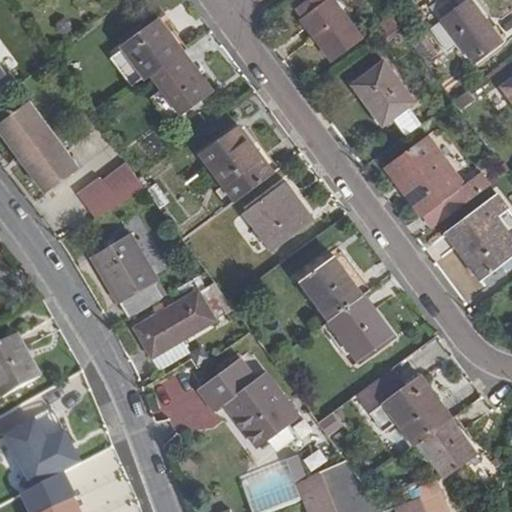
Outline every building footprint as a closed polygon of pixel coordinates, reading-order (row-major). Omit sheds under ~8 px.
[(308,0),(297,9),(303,18),(301,19),(333,60),(360,38),(332,0),(308,0)] [(502,41),(472,0),(471,0),(470,0),(436,0),(429,6),(441,22),(444,20),(473,61),(502,41)] [(402,6),(388,17),(398,29),(411,19),(402,6)] [(388,16),(368,31),(378,44),(398,29),(388,17),(388,16)] [(159,20),(123,46),(124,47),(146,77),(148,80),(153,76),(183,53),(159,20)] [(38,69),(50,60),(35,41),(24,50),(38,69)] [(146,77),(124,47),(110,57),(132,87),(146,77)] [(181,113),(211,92),(183,53),(153,76),(181,113)] [(414,102),(384,63),(355,85),(355,86),(385,124),(393,118),(406,136),(422,124),(408,106),(414,102)] [(0,98),(10,91),(0,77),(0,98)] [(473,101),(467,93),(454,102),(461,111),(473,101)] [(30,101),(0,123),(0,129),(47,194),(80,169),(30,101)] [(204,153),(203,154),(225,184),(237,201),(275,173),(242,127),(204,153)] [(424,217),(444,202),(453,214),(489,187),(479,174),(478,175),(462,186),(426,138),(387,167),(424,217)] [(146,189),(127,164),(103,182),(100,178),(79,196),(97,219),(120,205),(146,189)] [(287,182),(283,184),(294,199),(298,196),(287,182)] [(156,183),(146,190),(160,209),(170,202),(156,183)] [(237,201),(225,184),(216,190),(228,207),(237,201)] [(274,249),(315,220),(298,196),(294,199),(283,184),(247,210),(274,249)] [(499,198),(498,196),(447,233),(481,279),(503,263),(508,270),(511,267),(511,235),(499,218),(509,212),(499,198)] [(233,222),(253,249),(260,244),(239,217),(233,222)] [(95,256),(93,257),(130,318),(163,298),(154,283),(157,282),(129,235),(95,256)] [(303,281),(304,282),(332,319),(364,295),(336,256),(303,281)] [(211,286),(200,292),(215,320),(234,309),(214,282),(211,284),(211,286)] [(200,292),(199,291),(136,327),(153,356),(154,356),(216,320),(215,320),(200,292)] [(360,358),(393,334),(364,295),(332,319),(360,358)] [(41,379),(17,336),(0,345),(0,393),(4,400),(41,379)] [(257,380),(241,360),(203,391),(217,409),(225,402),(259,443),(261,446),(299,415),(265,373),(257,380)] [(387,403),(386,403),(416,445),(420,441),(451,419),(452,418),(422,377),(387,403)] [(447,476),(477,454),(451,419),(420,441),(446,477),(447,476)] [(287,464),(241,479),(252,511),(268,511),(301,500),(287,464)] [(298,483),(304,499),(308,511),(336,511),(322,472),(298,483)] [(397,507),(398,511),(428,511),(423,497),(397,507)]
